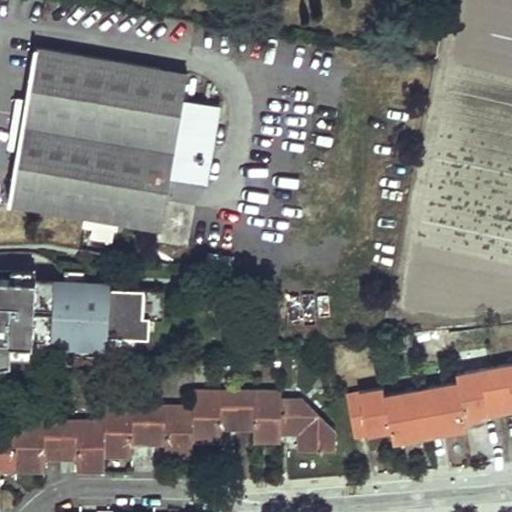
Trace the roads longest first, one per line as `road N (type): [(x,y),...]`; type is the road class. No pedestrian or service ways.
road 1 (residential): [(511,492),(264,511)]
road 2 (residential): [(235,511),(191,488),(69,487),(32,511)]
